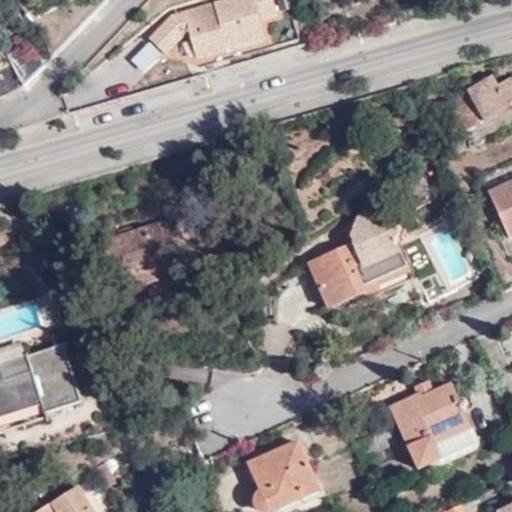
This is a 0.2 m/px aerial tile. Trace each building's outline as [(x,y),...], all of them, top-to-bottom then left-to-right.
[(232,0),(172,16),(148,41),(162,54),(185,34),(194,58),(263,40),(258,20),(276,16),(270,0),(232,0)] [(33,43),(7,57),(24,84),(48,66),(33,43)] [(7,57),(4,52),(0,54),(0,96),(0,97),(24,84),(7,57)] [(491,76),(467,90),(471,98),(453,108),(467,131),(511,103),(511,80),(511,78),(498,86),(491,76)] [(511,180),(487,191),(508,237),(511,235),(511,180)] [(363,285),(408,266),(395,237),(400,222),(372,211),(359,217),(351,234),(354,242),(310,262),(329,306),(366,289),(363,285)] [(176,219),(103,242),(126,309),(173,294),(180,290),(185,285),(187,279),(187,268),(192,267),(176,219)] [(413,277),(408,266),(363,285),(366,289),(369,296),(413,277)] [(0,427),(0,426),(0,416),(40,404),(44,413),(82,401),(63,343),(0,363),(0,427)] [(415,386),(419,394),(421,393),(423,396),(433,392),(427,380),(415,386)] [(421,393),(419,394),(392,405),(423,479),(430,476),(428,471),(446,464),(443,458),(436,442),(472,427),(453,382),(433,392),(423,396),(421,393)] [(0,433),(45,418),(44,413),(40,404),(0,416),(0,426),(0,427),(0,433)] [(436,442),(443,458),(478,443),(472,427),(436,442)] [(296,441),(249,462),(262,490),(257,496),(256,501),(258,505),(260,509),(263,510),(267,511),(319,488),(296,441)] [(111,459),(94,467),(105,486),(122,476),(111,459)] [(97,511),(77,486),(42,511),(97,511)] [(461,506),(463,511),(482,511),(477,499),(461,506)]
